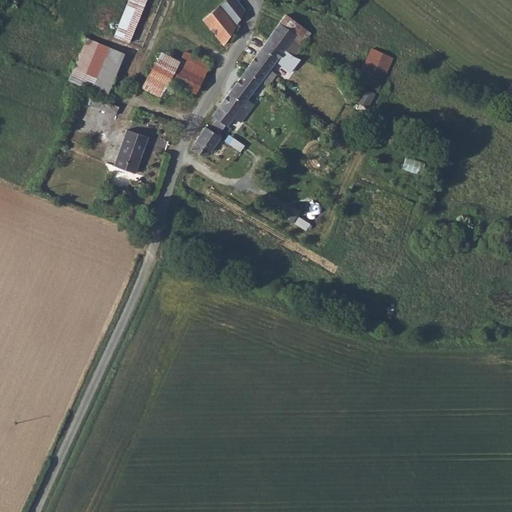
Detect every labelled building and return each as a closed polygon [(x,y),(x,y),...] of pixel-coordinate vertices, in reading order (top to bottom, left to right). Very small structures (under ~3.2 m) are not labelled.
[(126,0),(112,36),(141,46),(159,0),(126,0)] [(217,0),(200,19),(220,37),(243,8),(235,0),(217,0)] [(286,12),(269,35),(282,46),(290,52),(291,52),(310,30),(286,12)] [(269,35),(245,65),(259,76),(282,46),(269,35)] [(83,85),(104,93),(122,52),(81,37),(64,78),(83,85)] [(380,88),(395,57),(372,47),(358,78),(380,88)] [(178,61),(170,79),(195,95),(211,63),(184,49),(178,61)] [(159,50),(139,87),(160,99),(170,79),(178,61),(159,50)] [(204,124),(189,145),(197,151),(199,149),(204,152),(217,135),(226,121),(230,115),(238,121),(252,102),(244,96),(259,76),(245,65),(213,109),(218,114),(209,127),(204,124)] [(368,108),(376,93),(364,86),(356,101),(368,108)] [(126,126),(113,161),(132,169),(145,134),(126,126)] [(407,156),(402,168),(420,174),(424,162),(407,156)] [(294,221),(298,213),(288,208),(284,216),(294,221)]
